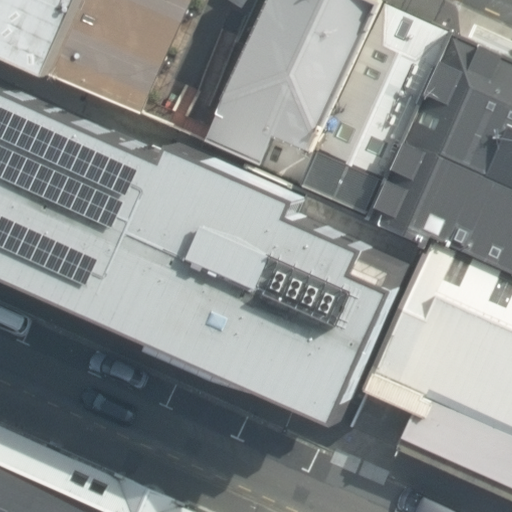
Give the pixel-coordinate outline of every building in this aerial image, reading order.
[(90,0),(0,0),(0,41),(62,68),(90,0)] [(90,0),(62,68),(159,111),(211,0),(90,0)] [(385,0),(271,0),(211,132),(306,175),(317,149),(385,0)] [(454,31),(385,0),(317,149),(388,181),(454,31)] [(511,57),(454,31),(388,181),(378,208),(511,267),(511,57)] [(0,73),(0,276),(335,427),(405,274),(360,254),(367,238),(296,205),(305,185),(205,140),(196,161),(0,73)] [(511,278),(442,248),(360,430),(511,495),(511,278)] [(0,511),(215,511),(0,415),(0,511)]
